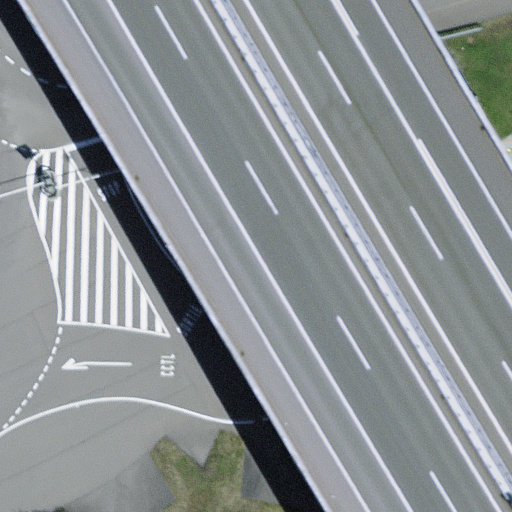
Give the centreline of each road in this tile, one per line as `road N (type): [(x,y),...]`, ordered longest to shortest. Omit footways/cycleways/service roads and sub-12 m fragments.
road 1 (motorway): [(154,38),(443,511)]
road 2 (unclassified): [(23,96),(390,0)]
road 3 (motorway): [(465,293),(292,0)]
